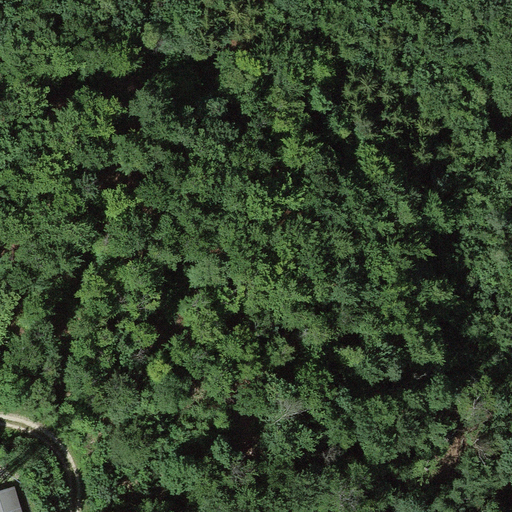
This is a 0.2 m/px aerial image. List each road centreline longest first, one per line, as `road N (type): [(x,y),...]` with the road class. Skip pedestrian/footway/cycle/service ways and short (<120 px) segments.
road 1 (motorway): [(233,0),(407,368),(461,511)]
road 2 (motorway): [(511,335),(360,0)]
road 3 (track): [(0,406),(40,416),(66,435),(81,468),(82,511)]
